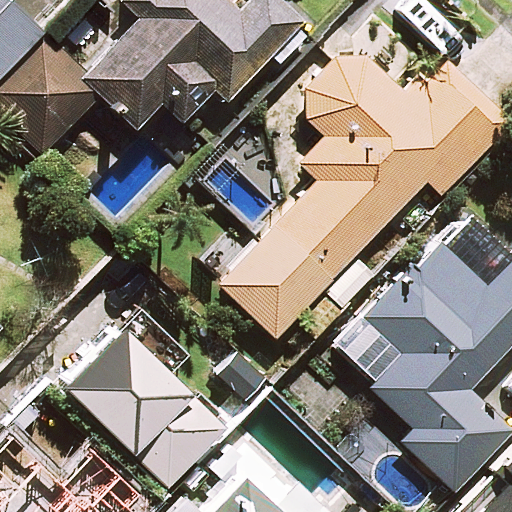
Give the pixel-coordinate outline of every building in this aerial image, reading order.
[(2,1),(3,0),(0,0),(0,115),(36,149),(92,90),(128,124),(154,98),(175,118),(207,85),(219,96),(296,15),(280,0),(238,0),(230,9),(219,0),(120,0),(121,0),(133,12),(77,72),(54,50),(2,1)] [(402,93),(347,40),(288,102),(318,131),(293,158),(311,175),(212,279),(268,332),(419,174),(433,188),(501,117),(437,56),(402,93)] [(480,281),(433,235),(357,311),(396,349),(363,382),(405,424),(394,436),(445,485),(505,425),(462,382),(511,331),(511,253),(510,251),(480,281)] [(215,422),(113,321),(56,379),(159,479),(215,422)] [(393,445),(360,412),(329,444),(362,476),(393,445)] [(487,458),(499,470),(460,511),(461,511),(511,511),(511,432),(511,433),(487,458)] [(103,511),(27,436),(0,462),(0,511),(103,511)] [(284,511),(236,463),(191,509),(194,511),(284,511)] [(326,511),(316,501),(305,511),(326,511)]
